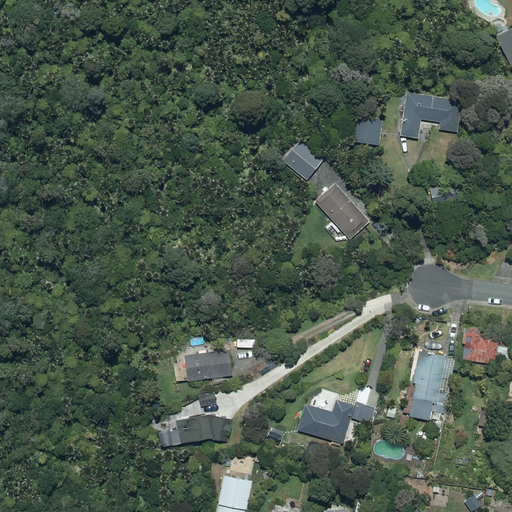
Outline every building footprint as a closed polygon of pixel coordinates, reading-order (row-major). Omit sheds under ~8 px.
[(495,42),(510,69),(511,68),(511,25),(508,28),(510,34),(495,42)] [(398,136),(416,138),(419,119),(438,122),(437,129),(455,132),(459,109),(403,101),(398,136)] [(354,142),(377,146),(381,121),(358,118),(354,142)] [(279,162),(304,181),(322,157),(298,137),(279,162)] [(313,202),(348,241),(369,222),(334,183),(313,202)] [(461,344),(459,361),(494,366),(494,365),(510,367),(511,349),(511,348),(497,346),(498,341),(494,339),(494,335),(477,332),(477,328),(464,326),(463,330),(462,330),(459,344),(461,344)] [(234,339),(234,349),(254,350),(255,340),(234,339)] [(185,374),(186,382),(230,376),(227,350),(183,355),(183,358),(169,360),(171,376),(185,374)] [(427,420),(427,418),(436,419),(438,413),(442,414),(446,394),(438,392),(445,357),(417,351),(407,397),(411,397),(407,416),(427,420)] [(197,395),(199,407),(215,404),(214,392),(197,395)] [(296,430),(341,443),(352,405),(334,400),(331,412),(303,404),(296,430)] [(349,419),(370,425),(374,408),(353,403),(349,419)] [(227,437),(229,426),(219,424),(220,419),(205,415),(174,421),(176,430),(166,432),(169,446),(206,439),(215,441),(217,435),(227,437)] [(213,511),(244,511),(251,482),(222,475),(213,511)]
